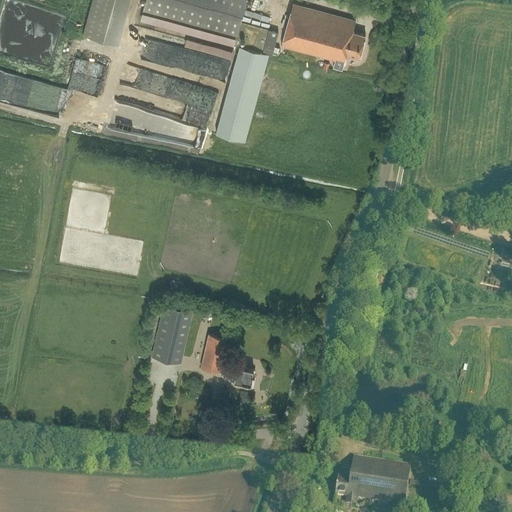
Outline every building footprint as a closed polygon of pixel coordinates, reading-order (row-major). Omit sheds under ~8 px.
[(91,0),(82,34),(117,43),(129,0),(91,0)] [(274,47),(279,31),(240,21),(245,0),(144,0),(141,14),(235,39),(234,43),(239,45),(262,51),(268,53),(268,54),(272,55),(273,53),(278,54),(279,49),(274,47)] [(355,19),(292,2),(281,45),(335,59),(335,57),(344,59),(346,53),(359,57),(366,34),(352,30),(355,19)] [(268,54),(268,53),(262,51),(239,45),(215,132),(244,140),(268,54)] [(72,88),(103,95),(109,65),(79,58),(72,88)] [(151,357),(182,364),(193,311),(163,304),(151,357)] [(228,338),(209,334),(202,368),(220,372),(220,375),(235,378),(234,380),(251,384),(255,368),(235,364),(236,360),(224,358),(228,338)] [(335,491),(334,495),(336,496),(336,498),(388,506),(387,511),(394,511),(404,511),(412,467),(354,459),(351,481),(339,479),(337,491),(335,491)]
